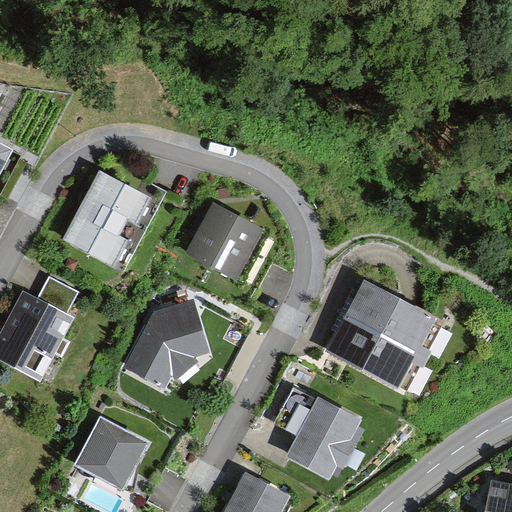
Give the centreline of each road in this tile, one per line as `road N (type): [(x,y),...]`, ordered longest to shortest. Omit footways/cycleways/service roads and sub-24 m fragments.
road 1 (residential): [(189,511),(308,280),(310,249),(286,191),(263,172),(157,137),(95,139),(44,184),(0,267)]
road 2 (unclassified): [(382,511),(462,444),(511,414)]
